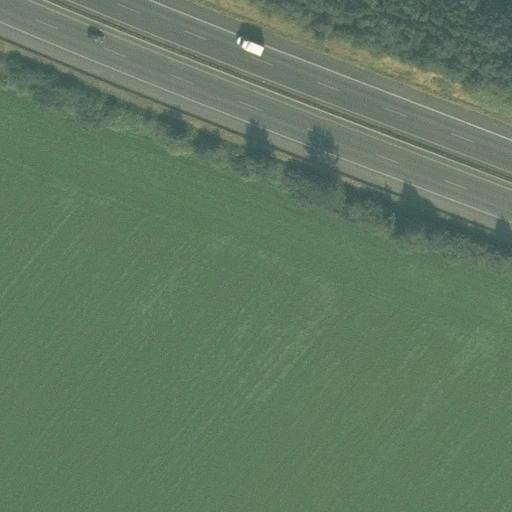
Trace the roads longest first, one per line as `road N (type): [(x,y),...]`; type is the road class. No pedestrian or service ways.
road 1 (motorway): [(1,0),(511,204)]
road 2 (motorway): [(511,154),(119,0)]
